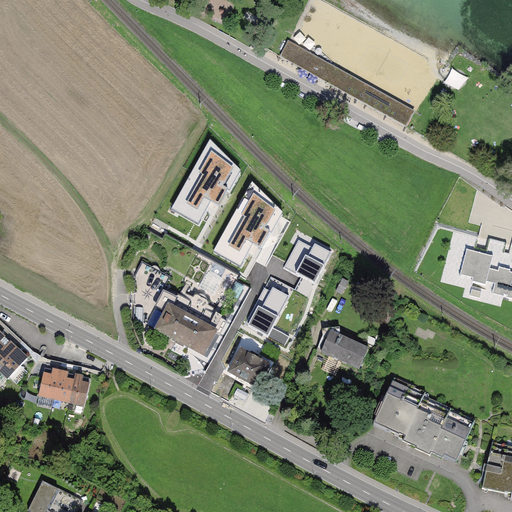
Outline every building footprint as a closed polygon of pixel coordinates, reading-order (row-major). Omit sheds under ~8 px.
[(419,114),(292,44),(284,59),(298,67),(302,69),(318,77),(410,129),(419,114)] [(447,83),(463,90),(469,76),(454,69),(447,83)] [(230,190),(241,169),(211,139),(172,209),(198,223),(211,200),(219,205),(228,189),(230,190)] [(272,233),(283,213),(252,181),(214,252),(241,267),(254,244),(262,248),(270,232),(272,233)] [(315,284),(332,253),(316,244),(314,248),(299,240),(284,268),(315,284)] [(507,244),(490,240),(487,251),(481,249),(480,254),(467,251),(460,278),(464,278),(465,275),(475,278),(474,281),(487,285),(488,282),(495,284),(493,294),(511,299),(511,255),(505,253),(507,244)] [(265,288),(246,324),(268,336),(290,297),(273,288),(271,292),(265,288)] [(219,337),(169,310),(155,336),(205,363),(219,337)] [(370,344),(330,327),(320,351),(360,369),(370,344)] [(0,364),(16,347),(5,336),(0,340),(0,364)] [(28,359),(16,347),(0,364),(0,371),(8,380),(28,359)] [(242,354),(230,376),(261,393),(273,371),(242,354)] [(61,372),(45,369),(40,395),(56,398),(61,372)] [(77,375),(61,372),(56,398),(72,401),(77,375)] [(92,378),(77,375),(72,401),(87,404),(92,378)] [(472,428),(405,398),(408,391),(393,384),(375,426),(404,439),(403,441),(436,456),(437,454),(456,462),(472,428)] [(511,449),(491,445),(481,491),(511,496),(510,501),(511,501),(511,449)] [(80,511),(86,500),(46,482),(33,511),(80,511)]
